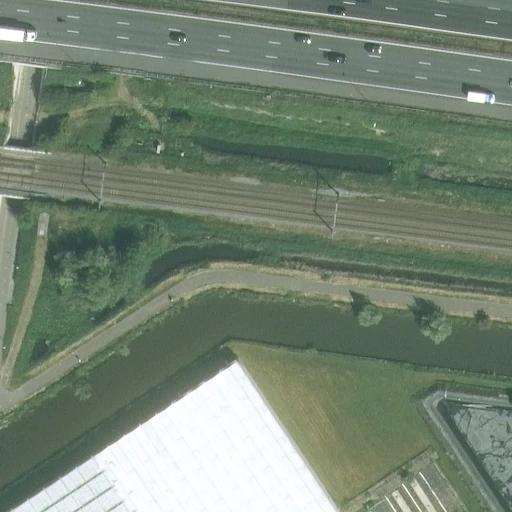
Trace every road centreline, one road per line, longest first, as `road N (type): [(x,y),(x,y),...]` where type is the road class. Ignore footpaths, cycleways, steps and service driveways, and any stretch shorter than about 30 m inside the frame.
road 1 (motorway): [(0,15),(511,82)]
road 2 (motorway): [(511,20),(363,0)]
